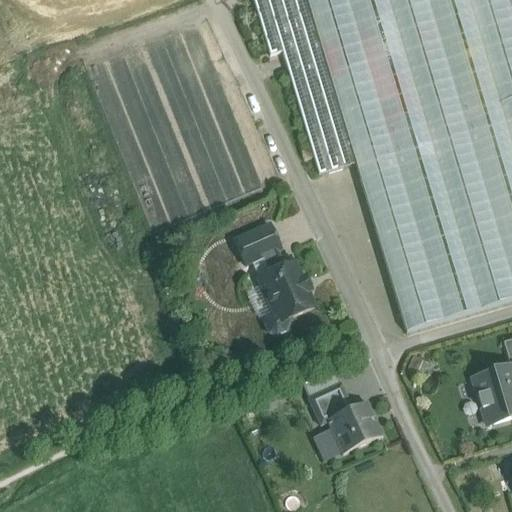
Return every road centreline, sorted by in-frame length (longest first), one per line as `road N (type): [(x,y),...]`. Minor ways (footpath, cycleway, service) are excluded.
road 1 (track): [(0,487),(350,351),(379,357)]
road 2 (track): [(213,0),(379,357)]
road 3 (residential): [(379,357),(451,511)]
road 4 (unclassified): [(379,357),(511,317)]
